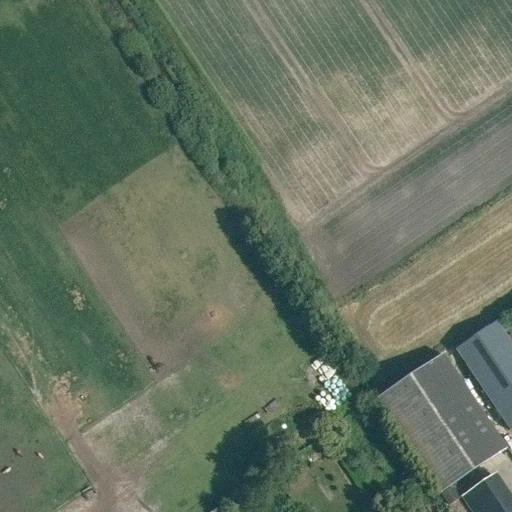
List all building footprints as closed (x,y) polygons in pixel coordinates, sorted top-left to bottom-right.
[(508,432),(511,429),(511,350),(494,324),(454,352),(508,432)] [(439,495),(507,450),(445,357),(377,402),(439,495)] [(511,511),(511,504),(493,476),(461,497),(470,511),(511,511)] [(451,488),(440,496),(447,507),(459,500),(451,488)] [(429,511),(441,511),(443,511),(430,492),(421,499),(429,511)]
